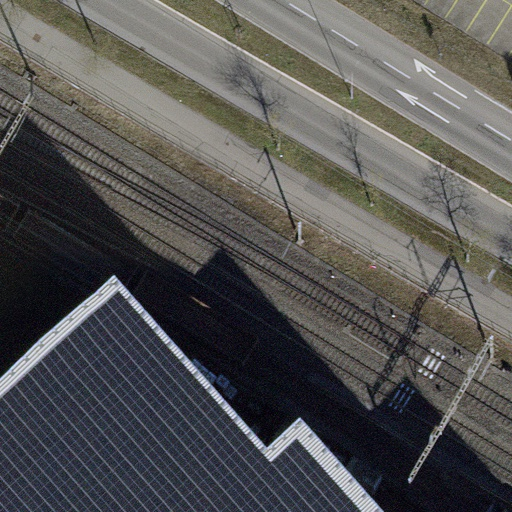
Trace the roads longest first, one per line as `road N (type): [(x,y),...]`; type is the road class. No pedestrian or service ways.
road 1 (secondary): [(99,0),(511,241)]
road 2 (secondary): [(511,141),(282,0)]
